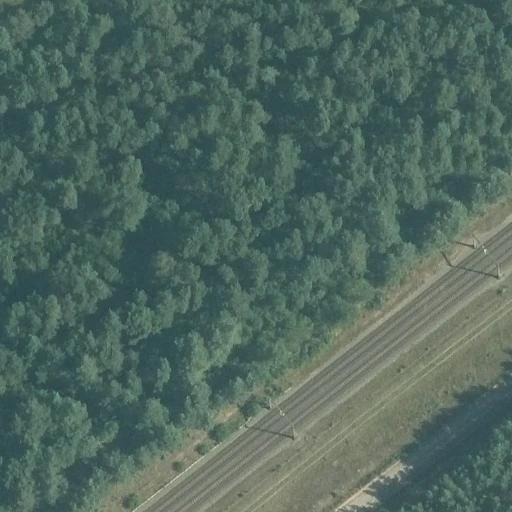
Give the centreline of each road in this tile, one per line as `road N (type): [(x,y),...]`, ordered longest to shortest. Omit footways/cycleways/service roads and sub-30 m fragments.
road 1 (track): [(248,511),(511,304)]
road 2 (track): [(352,511),(511,386)]
